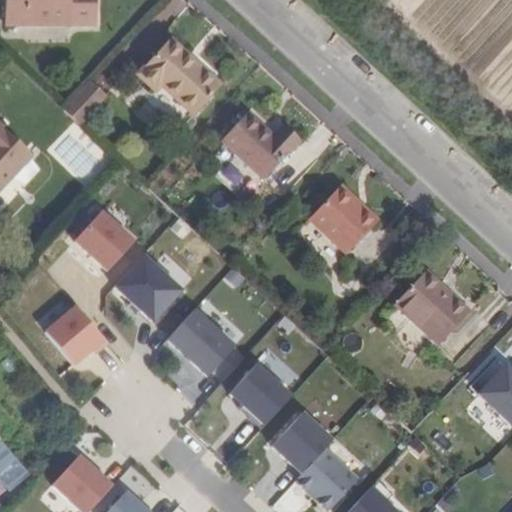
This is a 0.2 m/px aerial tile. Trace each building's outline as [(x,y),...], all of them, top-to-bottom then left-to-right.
[(14,0),(15,31),(104,30),(103,0),(14,0)] [(129,75),(164,39),(144,20),(109,56),(129,75)] [(229,93),(179,47),(147,82),(166,100),(172,94),(202,122),(229,93)] [(88,131),(114,102),(99,90),(74,118),(88,131)] [(0,189),(7,182),(17,190),(40,165),(29,155),(31,151),(0,123),(0,189)] [(281,148),(254,123),(229,151),(270,190),(303,156),(288,141),(281,148)] [(0,209),(0,210),(17,190),(7,182),(0,189),(0,209)] [(349,196),(320,226),(358,261),(389,227),(376,215),(373,218),(349,196)] [(99,211),(73,240),(104,268),(131,239),(99,211)] [(140,253),(112,287),(150,319),(179,285),(140,253)] [(434,277),(403,310),(448,352),(480,319),(434,277)] [(72,306),(41,330),(69,365),(100,340),(72,306)] [(191,309),(165,338),(206,375),(232,346),(191,309)] [(511,369),(500,359),(472,389),(511,425),(511,369)] [(251,366),(226,394),(263,426),(287,398),(251,366)] [(267,448),(299,476),(329,440),(297,413),(267,448)] [(511,439),(487,463),(507,484),(511,479),(511,439)] [(0,473),(16,460),(0,441),(0,473)] [(299,476),(293,482),(325,511),(326,511),(357,479),(323,449),(299,476)] [(78,453),(50,486),(79,511),(83,511),(110,481),(78,453)] [(271,505),(277,511),(297,511),(309,502),(293,485),(271,505)] [(395,511),(369,488),(346,511),(395,511)] [(146,511),(123,490),(103,511),(146,511)]
